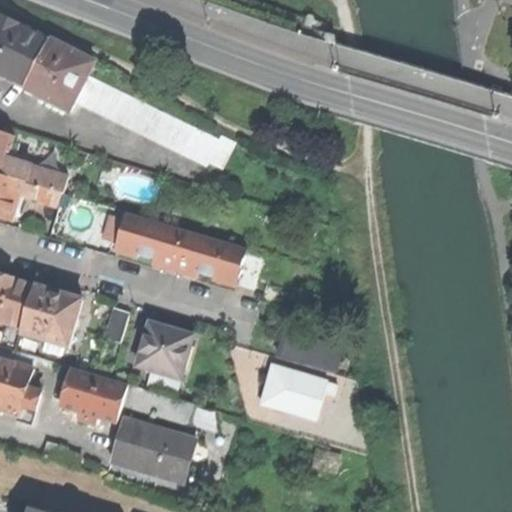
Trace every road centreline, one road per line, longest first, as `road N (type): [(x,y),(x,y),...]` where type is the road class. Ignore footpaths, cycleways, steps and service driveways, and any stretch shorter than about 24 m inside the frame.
road 1 (track): [(424,511),(361,81),(339,0)]
road 2 (residential): [(0,241),(231,307)]
road 3 (tertiary): [(94,0),(318,82)]
road 4 (secondary): [(318,82),(511,141)]
